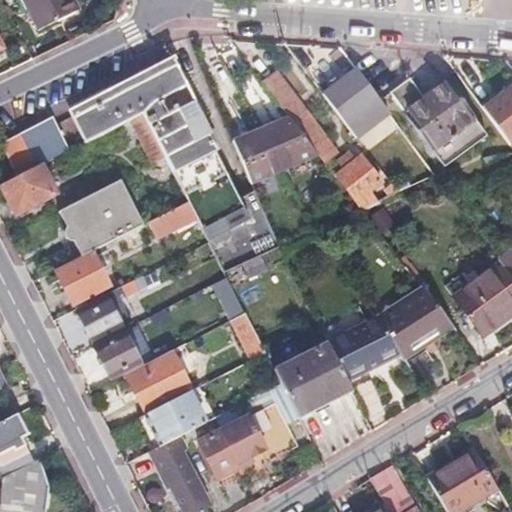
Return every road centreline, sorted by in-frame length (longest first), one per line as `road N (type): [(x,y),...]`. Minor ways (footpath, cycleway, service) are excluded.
road 1 (residential): [(170,4),(511,34)]
road 2 (residential): [(276,511),(511,373)]
road 3 (secondary): [(0,289),(114,511)]
road 4 (residential): [(0,95),(170,4)]
